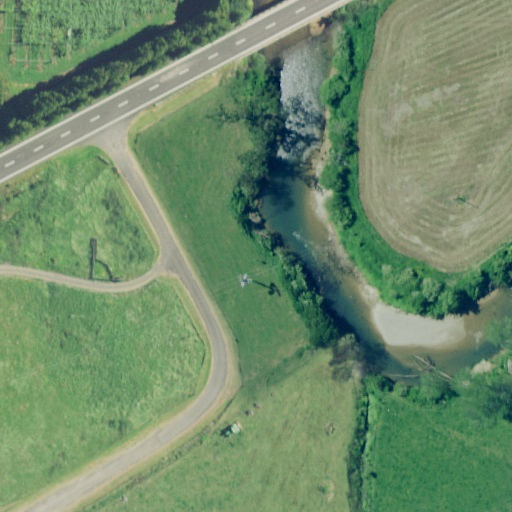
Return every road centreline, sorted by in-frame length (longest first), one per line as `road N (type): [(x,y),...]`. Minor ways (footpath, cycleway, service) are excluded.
road 1 (track): [(34,511),(222,352),(102,116)]
road 2 (primary): [(0,170),(321,0)]
